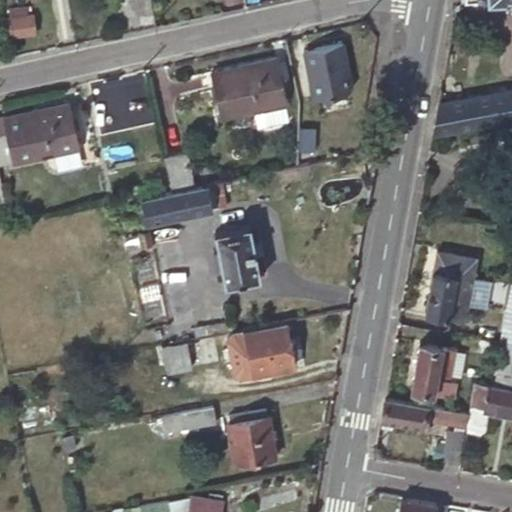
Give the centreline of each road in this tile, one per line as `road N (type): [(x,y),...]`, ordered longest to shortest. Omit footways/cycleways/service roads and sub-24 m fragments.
road 1 (tertiary): [(341,464),(428,0)]
road 2 (residential): [(0,79),(381,0)]
road 3 (residential): [(511,496),(341,464)]
